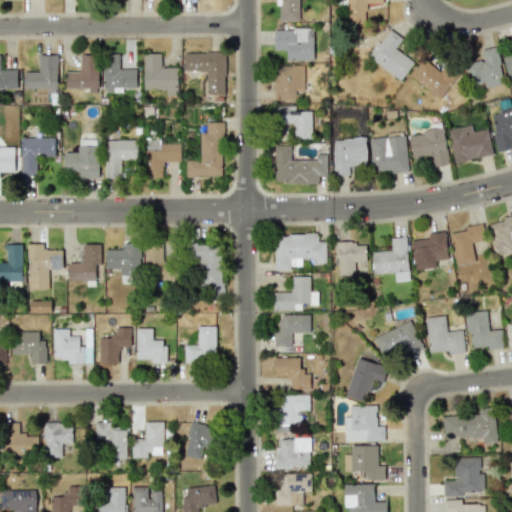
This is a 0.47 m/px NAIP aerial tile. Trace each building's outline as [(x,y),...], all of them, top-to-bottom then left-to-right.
[(298,0),(276,0),(276,20),(299,21),(298,0)] [(346,0),(347,24),(366,23),(365,3),(382,3),(382,0),(346,0)] [(314,29),(273,28),(273,50),(286,50),(286,60),(313,60),(314,29)] [(395,48),(402,38),(388,28),(368,56),(400,80),(414,62),(395,48)] [(464,63),(468,85),(484,81),(485,87),(503,84),(496,46),(481,49),(483,60),(464,63)] [(508,77),(511,76),(511,50),(502,53),(508,77)] [(136,88),(136,68),(119,68),(119,54),(104,53),(103,92),(123,92),(123,87),(136,88)] [(143,53),(143,89),(165,89),(165,95),(177,94),(177,67),(160,67),(160,53),(143,53)] [(184,71),(206,71),(207,94),(225,94),(224,53),(183,53),(184,71)] [(23,71),(24,88),(47,88),(47,92),(56,92),(56,54),(38,54),(38,71),(23,71)] [(65,71),(65,88),(89,88),(89,92),(97,92),(98,54),(80,54),(79,72),(65,71)] [(410,74),(438,100),(458,77),(444,64),(438,72),(424,59),(410,74)] [(304,65),(274,66),(274,100),(296,100),(296,90),(304,90),(304,65)] [(16,69),(0,69),(0,89),(17,89),(16,69)] [(311,138),(311,111),(295,111),(295,105),(274,106),(274,123),(293,123),(294,138),(311,138)] [(511,106),(488,113),(498,152),(511,147),(511,106)] [(221,122),(205,122),(205,132),(199,132),(199,160),(185,160),(185,176),(222,176),(221,122)] [(453,162),(492,155),(487,128),(472,131),(471,124),(447,129),(453,162)] [(408,134),(412,158),(431,155),(433,166),(448,164),(442,128),(408,134)] [(408,171),(404,134),(369,138),(372,171),(390,169),(390,173),(408,171)] [(21,175),(37,175),(36,156),(55,156),(54,137),(20,138),(21,175)] [(333,176),(351,176),(351,165),(366,165),(366,138),(333,138),(333,176)] [(137,159),(137,139),(104,140),(105,177),(121,177),(121,159),(137,159)] [(180,142),(144,141),(144,177),(162,177),(163,161),(180,162),(180,142)] [(274,183),(318,183),(318,169),(327,169),(327,154),(316,154),(316,159),(290,159),(290,144),(274,144),(274,183)] [(63,152),(63,172),(79,172),(79,178),(98,178),(98,145),(78,146),(78,152),(63,152)] [(15,153),(0,153),(0,172),(15,172),(15,153)] [(494,254),(511,251),(511,214),(502,217),(503,221),(488,223),(494,254)] [(454,264),(474,262),(472,242),(483,241),(482,224),(464,226),(464,231),(451,232),(454,264)] [(410,240),(414,270),(435,267),(434,260),(448,258),(445,231),(428,233),(428,238),(410,240)] [(273,234),(273,270),(291,270),(291,266),(301,266),(301,258),(315,258),(315,263),(326,263),(325,241),(318,241),(317,233),(273,234)] [(408,280),(406,237),(390,237),(391,250),(372,251),(373,273),(394,272),(394,281),(408,280)] [(0,281),(22,281),(21,243),(5,244),(5,262),(0,261),(0,281)] [(62,269),(62,249),(44,250),(44,243),(27,243),(28,289),(48,288),(48,269),(62,269)] [(172,278),(171,243),(145,244),(146,279),(172,278)] [(366,261),(366,243),(337,243),(337,276),(354,275),(354,261),(366,261)] [(67,263),(68,280),(100,280),(100,244),(81,244),(82,262),(67,263)] [(105,273),(138,274),(139,244),(105,244),(105,273)] [(198,287),(209,287),(209,295),(221,295),(221,245),(189,244),(188,258),(198,258),(198,287)] [(273,310),(302,309),(302,304),(318,304),(317,291),(310,291),(310,276),(291,276),(292,292),(273,292),(273,310)] [(50,312),(50,300),(29,300),(30,313),(50,312)] [(464,312),(465,332),(470,331),(471,348),(502,347),(501,329),(487,330),(486,311),(464,312)] [(310,333),(310,315),(279,314),(279,330),(273,330),(273,345),(291,346),(291,332),(310,333)] [(464,353),(462,330),(446,331),(445,315),(426,317),(428,352),(448,350),(449,354),(464,353)] [(373,338),(383,358),(407,346),(410,354),(423,349),(409,320),(373,338)] [(184,344),(183,361),(215,362),(215,326),(197,326),(197,345),(184,344)] [(130,346),(131,327),(112,327),(112,337),(98,337),(98,363),(118,363),(118,346),(130,346)] [(91,363),(91,344),(79,344),(78,335),(68,335),(68,328),(52,329),(53,358),(66,358),(66,363),(91,363)] [(136,328),(136,359),(150,359),(150,363),(165,363),(165,340),(152,340),(152,328),(136,328)] [(12,353),(30,353),(30,363),(45,363),(45,340),(39,340),(39,332),(12,331),(12,353)] [(345,396),(366,402),(372,381),(382,383),(387,365),(357,356),(345,396)] [(309,389),(309,374),(300,374),(301,357),(274,357),(274,376),(290,377),(290,389),(309,389)] [(277,432),(290,431),(290,424),(299,424),(298,410),(309,410),(309,394),(276,395),(277,432)] [(384,441),(385,426),(376,426),(376,405),(350,405),(349,417),(344,416),(344,440),(384,441)] [(443,438),(482,436),(482,442),(496,442),(495,412),(442,414),(443,438)] [(131,438),(132,458),(147,457),(147,454),(163,453),(162,421),(144,421),(144,438),(131,438)] [(61,456),(61,451),(72,451),(71,422),(43,423),(44,457),(61,456)] [(126,429),(110,429),(109,422),(94,422),(95,439),(108,439),(108,458),(126,458),(126,429)] [(210,447),(213,426),(189,422),(185,456),(201,459),(203,446),(210,447)] [(37,434),(19,434),(19,426),(6,426),(5,454),(37,455),(37,434)] [(276,467),(310,466),(309,434),(293,435),(293,439),(276,439),(276,467)] [(384,479),(384,465),(377,466),(377,445),(350,445),(350,454),(343,454),(343,471),(363,471),(363,479),(384,479)] [(454,457),(454,480),(443,480),(443,496),(462,496),(462,491),(483,491),(483,473),(479,473),(479,456),(454,457)] [(275,505),(301,504),(300,491),(310,491),(310,473),(279,474),(279,489),(274,489),(275,505)] [(386,511),(386,501),(374,501),(373,483),(344,484),(344,511),(386,511)] [(131,511),(161,511),(161,490),(148,490),(148,486),(131,486),(131,511)] [(215,503),(215,486),(181,487),(181,511),(198,511),(199,504),(215,503)] [(124,511),(125,487),(108,487),(107,499),(98,499),(97,511),(124,511)] [(0,490),(1,510),(19,510),(19,511),(35,511),(35,489),(0,490)] [(50,493),(50,511),(82,511),(82,493),(50,493)] [(484,511),(484,501),(442,502),(442,511),(484,511)]
